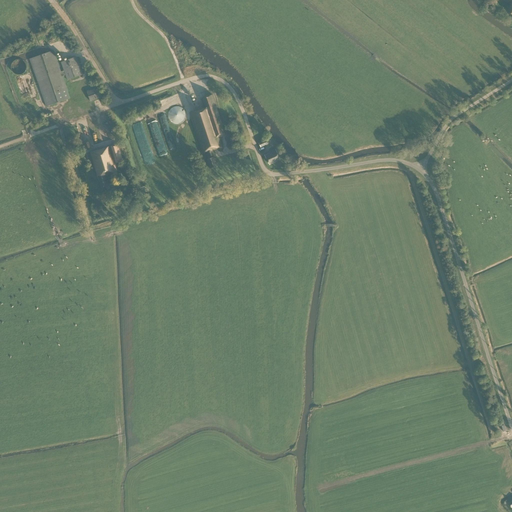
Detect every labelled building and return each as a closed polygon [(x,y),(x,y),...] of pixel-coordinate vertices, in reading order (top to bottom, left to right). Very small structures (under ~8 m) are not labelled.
[(66,75),(67,80),(83,75),(76,57),(61,62),(64,71),(61,72),(53,51),(30,59),(46,106),(70,98),(62,76),(66,75)] [(26,69),(27,67),(26,65),(25,63),(23,61),(21,60),(19,59),(17,60),(14,61),(13,63),(12,65),(11,67),(12,69),(13,72),(14,73),(17,74),(19,75),(21,74),(23,73),(25,72),(26,69)] [(103,97),(99,88),(87,92),(90,101),(103,97)] [(207,159),(210,169),(217,166),(212,150),(222,147),(219,137),(226,135),(213,95),(201,98),(204,108),(190,113),(203,154),(206,153),(208,159),(207,159)] [(169,113),(168,115),(169,118),(170,120),(171,122),(173,123),(176,124),(178,124),(181,123),(183,122),(184,120),(185,118),(186,115),(185,113),(184,110),(183,109),(181,107),(178,107),(176,107),(173,107),(171,109),(170,110),(169,113)] [(156,120),(148,123),(155,145),(161,143),(161,142),(163,141),(159,128),(156,120)] [(115,187),(113,179),(107,181),(106,178),(118,174),(115,164),(123,162),(118,144),(90,152),(97,176),(98,176),(102,191),(115,187)] [(156,157),(153,145),(142,147),(145,160),(156,157)] [(264,155),(268,163),(279,158),(275,150),(264,155)] [(176,178),(185,175),(182,167),(173,170),(176,178)]
